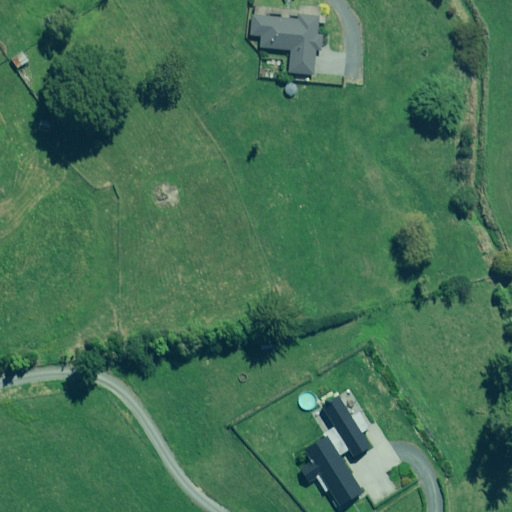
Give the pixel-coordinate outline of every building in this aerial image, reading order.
[(300,19),(257,16),(254,16),(253,35),(263,36),(262,48),(293,50),(291,72),(346,76),(347,54),(324,53),(325,35),(320,35),(321,17),(300,15),(300,19)] [(23,46),(9,55),(18,70),(32,61),(23,46)] [(298,93),(298,90),(298,88),(297,85),(295,83),(293,82),(290,81),(287,82),(285,83),(283,85),(282,87),(281,90),(281,92),(283,95),(284,97),(287,98),(289,99),(292,98),(295,97),(297,95),(298,93)] [(276,348),(274,339),(262,341),(264,350),(276,348)] [(327,493),(329,491),(339,507),(364,491),(341,456),(350,450),(355,457),(372,446),(363,433),(371,428),(361,412),(353,417),(340,395),(323,406),(335,426),(324,433),(326,437),(305,450),(312,462),(302,468),(310,481),(317,477),(327,493)]
